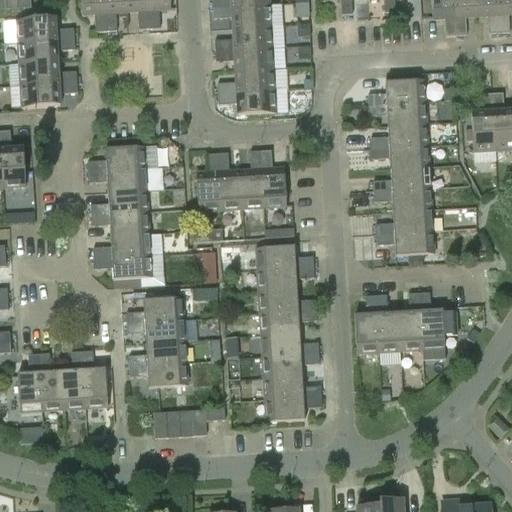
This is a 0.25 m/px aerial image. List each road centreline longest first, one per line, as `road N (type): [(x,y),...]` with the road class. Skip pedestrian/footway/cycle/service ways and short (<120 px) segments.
road 1 (residential): [(0,467),(64,479),(343,459)]
road 2 (residential): [(86,306),(71,120),(196,112)]
road 3 (residential): [(328,129),(326,77),(341,65),(511,55)]
road 4 (residential): [(343,459),(338,290)]
road 5 (residential): [(338,290),(328,129)]
road 6 (residential): [(338,290),(482,286)]
road 7 (residential): [(196,112),(216,134),(328,129)]
road 8 (residential): [(343,459),(428,433),(451,412)]
